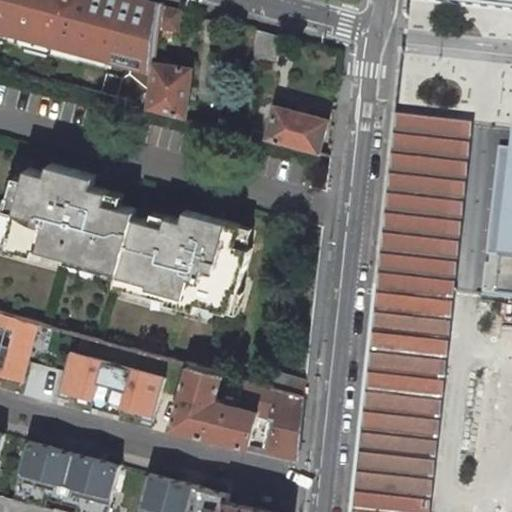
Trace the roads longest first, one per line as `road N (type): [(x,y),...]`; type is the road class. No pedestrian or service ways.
road 1 (tertiary): [(324,490),(370,33)]
road 2 (residential): [(324,490),(0,407)]
road 3 (residential): [(511,51),(370,33)]
road 4 (residential): [(240,0),(370,33)]
